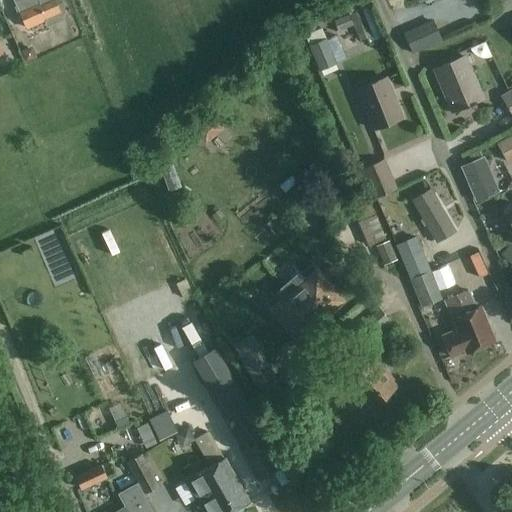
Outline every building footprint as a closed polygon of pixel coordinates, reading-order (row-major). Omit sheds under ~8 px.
[(14,0),(27,28),(45,20),(48,25),(57,21),(63,19),(54,0),(14,0)] [(363,9),(368,7),(369,6),(366,0),(352,0),(345,3),(349,14),(363,9)] [(363,9),(374,35),(378,33),(368,7),(363,9)] [(360,40),(374,35),(363,9),(349,14),(335,21),(339,30),(354,24),(360,40)] [(412,52),(442,39),(433,18),(403,32),(412,52)] [(326,37),(309,45),(320,69),(337,62),(336,62),(327,40),(326,37)] [(36,56),(32,49),(28,48),(21,51),(26,61),(36,56)] [(465,57),(434,70),(452,112),(455,112),(458,111),(459,109),(476,101),(482,98),(470,69),(465,57)] [(387,79),(358,90),(374,129),(403,118),(387,79)] [(511,88),(506,92),(502,94),(511,110),(511,88)] [(197,133),(215,117),(204,104),(186,119),(197,133)] [(511,133),(496,142),(507,162),(511,159),(511,133)] [(475,201),(499,192),(483,156),(460,166),(475,201)] [(397,186),(384,157),(362,167),(374,196),(397,186)] [(456,231),(432,190),(413,201),(438,242),(456,231)] [(378,222),(375,214),(359,221),(362,229),(378,222)] [(285,229),(290,235),(295,231),(290,224),(285,229)] [(398,245),(411,278),(430,270),(417,237),(398,245)] [(397,258),(389,239),(376,244),(384,263),(397,258)] [(500,253),(509,261),(511,258),(511,242),(510,241),(500,253)] [(267,302),(272,308),(297,338),(342,299),(311,263),(267,302)] [(441,299),(430,270),(411,278),(423,306),(441,299)] [(480,306),(476,308),(468,290),(457,296),(445,300),(457,330),(442,336),(451,356),(466,350),(466,351),(494,340),(480,306)] [(371,334),(389,318),(381,308),(362,324),(371,334)] [(279,386),(253,333),(235,342),(261,395),(279,386)] [(349,378),(373,406),(395,387),(390,382),(393,379),(374,357),(373,358),(362,346),(353,353),(364,366),(349,378)] [(214,350),(194,361),(244,448),(262,438),(265,436),(214,350)] [(190,363),(164,373),(171,392),(197,382),(190,363)] [(334,405),(344,398),(331,380),(321,387),(334,405)] [(118,427),(129,422),(126,415),(115,420),(118,427)] [(244,448),(241,449),(257,478),(278,466),(262,438),(244,448)] [(159,484),(142,451),(126,460),(143,492),(159,484)] [(225,458),(209,467),(234,509),(249,500),(225,458)] [(81,487),(106,475),(101,464),(76,476),(81,487)] [(209,467),(186,481),(195,498),(196,498),(203,511),(229,511),(234,509),(209,467)] [(136,482),(117,493),(128,511),(150,511),(152,511),(136,482)]
